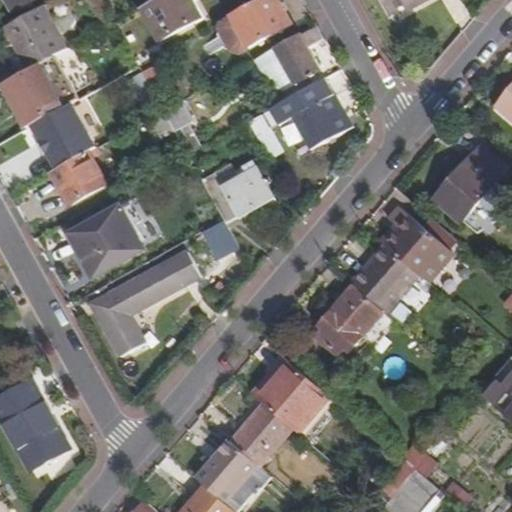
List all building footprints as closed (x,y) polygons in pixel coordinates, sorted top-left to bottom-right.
[(195,0),(159,0),(146,7),(164,41),(205,19),(195,0)] [(279,0),(263,0),(234,17),(251,49),(294,25),(279,0)] [(384,0),(392,14),(418,0),(422,0),(423,2),(427,0),(384,0)] [(45,6),(7,27),(32,70),(35,68),(62,54),(70,49),(45,6)] [(331,48),(319,26),(261,58),(280,93),(330,66),(322,52),(331,48)] [(99,55),(90,38),(70,49),(62,54),(71,70),(99,55)] [(144,98),(168,81),(156,64),(132,80),(144,98)] [(38,73),(35,68),(32,70),(11,82),(19,97),(15,100),(31,128),(47,120),(64,111),(61,106),(65,104),(56,88),(52,90),(41,71),(38,73)] [(326,78),(272,108),(301,158),(356,128),(338,95),(336,96),(326,78)] [(6,84),(15,100),(19,97),(11,82),(6,84)] [(511,89),(497,107),(511,120),(511,89)] [(166,110),(177,130),(196,119),(185,100),(166,110)] [(54,172),(99,147),(75,104),(64,111),(47,120),(63,148),(32,166),(40,180),(54,172)] [(166,110),(154,117),(164,136),(177,130),(166,110)] [(99,147),(54,172),(72,205),(110,185),(95,157),(102,153),(99,147)] [(438,201),(464,223),(483,201),(502,218),(511,206),(511,195),(499,183),(510,171),(484,148),(460,176),(465,180),(455,191),(450,187),(438,201)] [(225,217),(228,223),(275,196),(259,167),(225,185),(218,171),(204,179),(225,217)] [(460,176),(450,187),(455,191),(465,180),(460,176)] [(121,205),(76,230),(91,258),(87,260),(95,276),(146,249),(121,205)] [(386,244),(390,247),(422,274),(424,276),(449,248),(402,207),(391,219),(396,223),(400,227),(386,244)] [(381,240),(386,244),(400,227),(396,223),(381,240)] [(71,232),(87,260),(91,258),(76,230),(71,232)] [(386,244),(365,268),(369,271),(390,247),(386,244)] [(369,271),(365,268),(353,281),(358,286),(387,311),(389,312),(394,305),(420,277),(422,274),(390,247),(369,271)] [(124,351),(149,338),(134,311),(204,274),(191,251),(98,301),(124,351)] [(353,350),(387,311),(358,286),(324,325),(332,332),(325,340),(341,354),(348,346),(353,350)] [(287,355),(274,371),(281,377),(262,400),(267,404),(295,427),(299,431),(332,394),(287,355)] [(511,359),(494,380),(504,390),(511,381),(511,374),(511,372),(511,359)] [(281,377),(274,371),(255,393),(262,400),(281,377)] [(45,415),(49,413),(33,384),(0,403),(0,411),(33,471),(70,451),(54,422),(50,424),(45,415)] [(511,390),(498,406),(511,417),(511,390)] [(267,404),(234,441),(260,464),(262,465),(295,427),(267,404)] [(54,422),(49,413),(45,415),(50,424),(54,422)] [(431,429),(406,458),(408,460),(415,466),(440,437),(431,429)] [(208,485),(226,501),(260,464),(234,441),(232,440),(199,477),(208,485)] [(415,466),(408,460),(391,481),(399,489),(417,468),(415,466)] [(385,507),(391,511),(423,511),(434,500),(409,479),(385,507)] [(455,481),(448,490),(467,505),(474,495),(455,481)] [(238,511),(235,508),(226,501),(208,485),(184,511),(238,511)] [(164,511),(148,498),(135,511),(164,511)] [(244,498),(235,508),(238,511),(239,511),(249,502),(244,498)]
